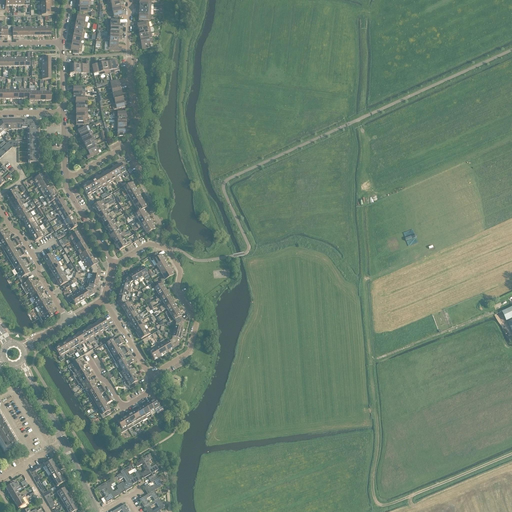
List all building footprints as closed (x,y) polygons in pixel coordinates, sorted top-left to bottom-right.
[(123,2),(111,4),(109,4),(109,5),(109,6),(109,8),(110,9),(110,10),(112,9),(120,8),(120,4),(121,4),(121,5),(123,4),(123,2)] [(121,11),(120,8),(112,9),(110,10),(110,11),(110,13),(111,14),(111,15),(113,15),(114,17),(125,15),(124,10),(121,11)] [(150,15),(139,14),(138,20),(139,24),(145,22),(147,22),(147,20),(150,21),(150,20),(150,19),(150,17),(150,16),(150,15)] [(122,27),(122,25),(119,25),(119,21),(113,21),(113,19),(107,19),(108,19),(108,20),(107,20),(107,21),(108,21),(107,22),(107,24),(107,25),(107,26),(110,26),(122,27)] [(134,28),(135,30),(138,29),(149,27),(148,22),(147,22),(145,22),(139,24),(137,24),(138,28),(134,28)] [(7,26),(7,28),(1,28),(1,38),(4,38),(4,37),(7,36),(7,31),(10,31),(10,26),(7,26)] [(138,32),(135,33),(136,35),(150,33),(149,27),(138,29),(138,32)] [(148,38),(140,40),(142,49),(150,48),(149,42),(152,42),(151,38),(148,38)] [(80,43),(72,42),(70,50),(73,50),(72,54),(78,54),(79,52),(80,52),(81,51),(82,44),(80,43)] [(107,42),(107,50),(121,51),(121,48),(118,47),(118,43),(107,42)] [(107,62),(105,62),(104,59),(101,60),(104,74),(110,73),(109,70),(107,62)] [(117,60),(107,62),(109,70),(110,73),(114,73),(113,70),(114,70),(115,70),(115,72),(119,71),(117,60)] [(80,65),(81,74),(89,73),(89,61),(86,61),(86,65),(80,65)] [(112,93),(121,91),(119,83),(111,85),(107,86),(108,89),(111,88),(112,93)] [(112,104),(115,104),(123,102),(122,98),(126,97),(125,96),(114,98),(111,99),(112,104)] [(115,104),(112,104),(113,105),(112,106),(113,108),(114,109),(114,110),(120,108),(120,110),(125,109),(124,107),(125,107),(124,105),(127,104),(127,101),(123,102),(115,104)] [(85,127),(84,125),(84,119),(72,120),(72,121),(76,121),(76,125),(77,125),(77,130),(85,127)] [(18,129),(22,129),(27,129),(27,130),(29,130),(38,130),(38,124),(33,124),(32,122),(29,122),(29,120),(27,120),(27,121),(18,121),(18,129)] [(77,130),(74,132),(76,135),(79,134),(80,135),(88,132),(85,127),(77,130)] [(126,130),(129,130),(129,128),(126,128),(117,128),(117,129),(117,137),(123,137),(123,134),(126,134),(126,130)] [(78,139),(79,142),(82,140),(92,135),(92,134),(91,132),(90,131),(90,130),(88,132),(80,135),(81,138),(78,139)] [(82,140),(84,144),(81,145),(81,147),(95,140),(92,135),(82,140)] [(81,147),(82,148),(85,147),(87,150),(97,145),(97,144),(97,143),(96,142),(95,141),(95,140),(81,147)] [(87,159),(99,153),(98,151),(98,150),(99,150),(99,149),(97,145),(87,150),(89,155),(86,156),(87,159)] [(118,164),(115,166),(121,175),(124,174),(126,177),(128,176),(121,164),(118,165),(118,164)] [(114,168),(111,170),(118,182),(120,180),(118,177),(121,175),(115,166),(113,167),(114,168)] [(108,170),(106,171),(111,181),(114,179),(116,183),(118,182),(111,170),(108,171),(108,170)] [(101,175),(109,188),(111,186),(109,183),(111,181),(106,171),(103,173),(104,174),(101,175)] [(34,182),(36,185),(45,179),(44,177),(43,177),(41,174),(39,176),(37,173),(31,177),(33,180),(29,182),(31,184),(34,182)] [(98,176),(96,177),(102,187),(102,188),(105,186),(108,191),(110,190),(109,188),(101,175),(99,177),(98,176)] [(91,181),(99,193),(101,192),(99,189),(102,187),(96,177),(94,179),(94,180),(91,181)] [(47,181),(45,179),(36,185),(37,187),(34,189),(35,192),(47,184),(46,182),(47,181)] [(88,182),(86,183),(92,193),(95,191),(97,195),(97,194),(99,193),(91,181),(89,183),(88,182)] [(122,192),(123,194),(135,187),(134,185),(134,184),(133,182),(123,187),(125,190),(122,192)] [(92,193),(86,183),(84,184),(84,185),(82,187),(89,199),(91,198),(89,195),(92,193)] [(47,184),(35,192),(36,194),(40,192),(41,194),(51,189),(50,186),(49,187),(47,184)] [(137,190),(135,187),(123,194),(124,197),(128,195),(129,197),(139,192),(138,189),(137,190)] [(53,191),(51,189),(41,194),(43,197),(40,199),(41,201),(53,194),(52,191),(53,191)] [(14,191),(6,196),(9,200),(18,195),(18,194),(17,192),(16,192),(16,191),(14,191)] [(128,202),(129,204),(141,197),(139,194),(140,194),(139,192),(129,197),(131,200),(128,202)] [(57,198),(56,196),(55,197),(53,194),(41,201),(42,203),(46,201),(47,204),(57,198)] [(18,195),(9,200),(11,205),(21,199),(20,198),(20,197),(19,195),(18,195)] [(57,198),(47,204),(49,206),(52,204),(54,207),(63,201),(63,200),(62,200),(59,197),(57,198)] [(133,204),(135,207),(145,201),(143,199),(143,200),(141,197),(129,204),(130,206),(133,204)] [(21,199),(11,205),(14,210),(22,205),(23,204),(23,203),(22,201),(21,199)] [(96,211),(108,203),(112,201),(111,199),(105,202),(104,199),(92,206),(93,209),(94,208),(96,211)] [(52,215),(53,214),(65,207),(64,204),(65,204),(63,201),(54,207),(55,210),(50,213),(52,215)] [(133,212),(135,214),(143,209),(147,207),(145,204),(146,204),(145,201),(135,207),(137,210),(133,212)] [(96,214),(98,216),(107,210),(106,208),(109,206),(108,203),(96,211),(97,213),(96,214)] [(22,205),(14,210),(17,214),(25,210),(22,205)] [(58,214),(60,217),(69,211),(68,209),(67,209),(65,207),(53,214),(54,216),(58,214)] [(25,210),(17,214),(20,219),(21,218),(27,214),(26,212),(28,211),(27,208),(25,210)] [(143,209),(135,214),(131,216),(129,217),(131,219),(132,218),(136,216),(138,219),(147,213),(146,211),(145,211),(143,209)] [(100,218),(102,221),(114,213),(112,211),(109,213),(107,210),(98,216),(99,218),(100,218)] [(59,224),(71,217),(70,214),(71,213),(69,211),(60,217),(61,220),(58,222),(59,224)] [(21,218),(20,219),(22,221),(23,221),(24,223),(32,218),(33,217),(30,212),(27,214),(21,218)] [(115,215),(114,213),(102,221),(103,223),(102,224),(103,226),(113,220),(111,217),(115,215)] [(137,226),(149,219),(148,216),(149,215),(147,213),(138,219),(139,222),(136,224),(137,226)] [(24,223),(25,225),(24,225),(26,228),(27,227),(34,223),(36,222),(34,219),(35,218),(36,217),(35,216),(33,217),(32,218),(24,223)] [(64,224),(65,227),(75,221),(74,219),(73,219),(71,217),(59,224),(60,226),(64,224)] [(142,226),(143,229),(153,223),(152,221),(151,221),(149,219),(137,226),(138,228),(142,226)] [(106,228),(107,230),(120,223),(118,221),(115,223),(113,220),(103,226),(105,228),(106,228)] [(75,221),(65,227),(67,229),(64,231),(65,234),(77,226),(75,224),(76,223),(75,221)] [(34,223),(27,227),(29,232),(39,226),(36,222),(34,223)] [(120,223),(107,230),(109,233),(108,234),(109,236),(119,230),(117,227),(121,225),(120,225),(122,223),(122,222),(120,223)] [(154,225),(153,223),(143,229),(145,232),(142,234),(143,236),(155,229),(153,226),(154,225)] [(29,232),(32,237),(41,231),(39,226),(29,232)] [(112,237),(113,240),(125,233),(124,231),(121,233),(119,230),(109,236),(111,238),(112,237)] [(35,241),(44,236),(41,231),(32,237),(35,241)] [(8,233),(6,234),(4,234),(3,232),(0,233),(0,240),(9,235),(8,233)] [(69,236),(72,241),(80,236),(77,232),(69,236)] [(114,243),(115,246),(125,240),(123,237),(127,235),(125,233),(113,240),(115,243),(114,243)] [(0,246),(1,246),(8,241),(7,240),(8,238),(10,237),(9,235),(0,240),(0,246)] [(72,241),(75,246),(82,241),(80,236),(72,241)] [(5,250),(18,242),(17,239),(12,242),(11,242),(10,240),(8,241),(1,246),(3,251),(5,250)] [(131,243),(130,241),(127,243),(125,240),(115,246),(117,248),(117,247),(119,250),(131,243)] [(77,250),(85,246),(82,241),(75,246),(75,247),(75,248),(76,250),(77,250)] [(15,247),(20,244),(18,242),(5,250),(3,251),(4,252),(5,253),(7,255),(8,254),(15,250),(14,248),(15,247)] [(77,250),(80,255),(88,250),(85,246),(77,250)] [(10,259),(24,251),(22,248),(17,251),(17,252),(16,251),(15,250),(8,254),(7,255),(6,255),(9,260),(10,259)] [(81,261),(83,260),(91,255),(88,250),(80,255),(78,256),(81,261)] [(21,256),(25,254),(24,251),(10,259),(9,260),(12,264),(13,263),(13,264),(21,259),(20,257),(20,256),(21,256)] [(46,263),(55,257),(52,252),(43,258),(46,263)] [(154,266),(156,265),(166,259),(164,257),(163,258),(162,255),(158,257),(157,254),(149,258),(154,266)] [(83,266),(86,264),(93,260),(91,255),(83,260),(81,261),(80,261),(83,266)] [(49,267),(57,263),(58,262),(55,257),(46,263),(49,267)] [(16,268),(29,260),(28,258),(23,260),(23,261),(22,261),(22,260),(21,259),(13,264),(13,263),(12,264),(14,269),(16,268)] [(156,265),(158,268),(154,270),(156,272),(168,265),(166,262),(167,262),(166,259),(156,265)] [(31,263),(29,260),(16,268),(14,269),(14,270),(17,274),(26,268),(25,267),(26,266),(31,263)] [(89,269),(90,268),(96,264),(93,260),(86,264),(83,266),(85,270),(86,270),(88,269),(89,269)] [(52,272),(59,267),(61,266),(58,262),(57,263),(49,267),(52,272)] [(90,268),(92,271),(91,274),(99,276),(100,269),(97,264),(96,264),(90,268)] [(160,272),(162,275),(172,269),(170,267),(169,267),(168,265),(156,272),(157,274),(160,272)] [(52,272),(54,277),(62,272),(59,267),(61,267),(61,266),(59,267),(52,272)] [(149,277),(143,267),(138,270),(143,278),(144,280),(149,277)] [(25,276),(29,273),(26,268),(17,274),(16,274),(19,279),(18,279),(20,282),(26,278),(25,276)] [(160,280),(161,282),(174,275),(172,272),(173,271),(172,269),(162,275),(164,278),(160,280)] [(138,280),(143,278),(138,270),(134,273),(138,280)] [(65,271),(62,272),(54,277),(57,281),(65,277),(67,275),(65,271)] [(134,273),(129,275),(133,281),(133,283),(134,283),(137,281),(138,283),(139,282),(138,280),(134,273)] [(129,275),(123,278),(121,284),(129,286),(130,283),(132,284),(133,283),(133,281),(129,275)] [(68,281),(65,277),(57,281),(60,286),(68,281)] [(28,281),(26,278),(20,282),(22,285),(21,285),(23,290),(26,288),(37,282),(36,280),(34,281),(32,281),(31,279),(28,281)] [(26,295),(29,293),(37,288),(36,287),(36,285),(38,284),(37,282),(26,288),(23,290),(26,295)] [(165,288),(162,283),(151,290),(152,292),(155,290),(157,292),(165,288)] [(88,288),(85,289),(89,296),(95,293),(96,286),(89,284),(89,285),(88,288)] [(121,284),(120,290),(129,292),(128,292),(130,292),(131,287),(130,287),(130,286),(129,286),(121,284)] [(39,290),(38,290),(37,288),(29,293),(32,298),(43,291),(41,289),(39,290)] [(155,297),(157,299),(168,292),(165,288),(157,292),(159,295),(155,297)] [(89,296),(85,289),(80,291),(84,299),(89,296)] [(34,302),(42,298),(41,296),(42,294),(44,293),(43,291),(32,298),(34,302)] [(80,291),(75,294),(80,302),(84,299),(80,291)] [(170,297),(168,292),(157,299),(155,300),(156,302),(161,299),(163,302),(170,297)] [(75,305),(80,302),(75,294),(73,296),(72,295),(71,294),(67,297),(70,302),(72,300),(75,305)] [(121,307),(127,303),(126,300),(126,297),(119,295),(117,301),(121,307)] [(162,308),(173,302),(170,297),(163,302),(164,304),(159,307),(161,309),(162,308)] [(45,300),(43,299),(42,298),(34,302),(37,307),(48,300),(47,298),(45,300)] [(48,300),(37,307),(40,312),(48,307),(47,305),(47,304),(49,302),(48,300)] [(124,311),(132,307),(132,306),(133,306),(133,304),(131,305),(129,302),(127,303),(121,307),(124,311)] [(167,308),(168,311),(176,306),(173,302),(162,308),(161,309),(162,311),(167,308)] [(127,316),(135,311),(136,310),(133,306),(132,306),(132,307),(124,311),(127,316)] [(179,311),(176,306),(168,311),(165,313),(166,316),(168,318),(179,311)] [(511,318),(511,306),(502,312),(506,321),(511,318)] [(50,309),(49,309),(48,307),(40,312),(38,313),(38,314),(40,317),(41,317),(43,316),(54,310),(52,308),(50,309)] [(43,322),(53,316),(52,315),(53,313),(55,312),(54,310),(43,316),(41,317),(41,318),(41,319),(42,321),(43,322)] [(136,310),(135,311),(127,316),(130,320),(129,321),(130,320),(137,316),(139,315),(136,310)] [(181,316),(179,311),(168,318),(171,322),(174,320),(181,316)] [(132,325),(140,320),(142,319),(139,315),(137,316),(130,320),(129,321),(130,321),(131,322),(130,323),(132,326),(132,325)] [(174,320),(176,323),(175,326),(182,328),(184,322),(181,316),(174,320)] [(101,319),(98,321),(104,330),(107,329),(109,332),(111,331),(104,319),(101,320),(101,319)] [(135,330),(143,325),(140,320),(132,325),(135,330)] [(101,332),(104,330),(98,321),(96,322),(97,323),(94,325),(101,337),(103,335),(101,332)] [(146,325),(145,324),(143,325),(135,330),(136,332),(137,335),(138,334),(146,330),(144,327),(146,325)] [(91,325),(89,326),(94,336),(97,334),(99,338),(101,337),(94,325),(91,326),(91,325)] [(87,329),(84,330),(92,343),(94,341),(92,338),(94,336),(89,326),(86,328),(87,329)] [(147,329),(146,330),(138,334),(137,335),(139,338),(140,337),(141,339),(149,335),(150,334),(147,329)] [(81,331),(79,332),(85,342),(88,340),(90,344),(92,343),(84,330),(82,332),(81,331)] [(172,337),(180,339),(181,339),(182,334),(173,331),(168,330),(168,332),(170,333),(171,334),(173,334),(172,337)] [(75,336),(82,348),(84,347),(82,344),(85,342),(79,332),(77,334),(77,335),(75,336)] [(71,337),(69,338),(75,348),(78,346),(80,350),(82,348),(75,336),(72,338),(71,337)] [(114,339),(104,344),(107,349),(109,348),(122,340),(120,337),(116,340),(116,341),(115,340),(114,339)] [(172,337),(171,340),(169,342),(168,342),(172,348),(173,348),(178,345),(180,339),(172,337)] [(72,350),(75,348),(69,338),(67,339),(67,340),(65,342),(72,354),(74,353),(72,350)] [(163,339),(161,341),(168,352),(173,349),(173,348),(172,348),(168,342),(169,342),(168,341),(165,343),(163,339)] [(109,348),(107,349),(110,354),(112,353),(111,353),(119,348),(118,346),(118,345),(119,345),(124,343),(122,340),(109,348)] [(159,347),(163,354),(168,352),(161,341),(159,342),(161,345),(159,347)] [(62,343),(59,344),(65,354),(68,352),(70,355),(72,354),(65,342),(62,344),(62,343)] [(62,355),(65,354),(59,344),(57,345),(58,346),(54,349),(57,354),(58,353),(60,356),(58,357),(60,361),(64,359),(62,355)] [(154,345),(152,346),(159,357),(163,354),(159,347),(156,348),(154,345)] [(152,351),(149,352),(154,360),(159,357),(152,346),(150,347),(152,351)] [(112,358),(114,357),(128,349),(126,347),(121,349),(121,350),(120,350),(119,348),(111,353),(112,353),(110,354),(112,358)] [(114,357),(112,358),(115,363),(117,362),(125,357),(124,356),(124,355),(129,352),(128,349),(114,357)] [(117,368),(118,367),(120,366),(133,359),(131,356),(127,359),(126,359),(125,357),(117,362),(115,363),(114,363),(117,368)] [(129,367),(130,367),(129,365),(129,364),(130,364),(135,361),(133,359),(120,366),(118,367),(121,372),(129,367)] [(78,360),(76,361),(69,365),(69,366),(69,368),(70,369),(71,370),(70,371),(71,371),(84,363),(83,361),(81,362),(79,362),(78,360)] [(73,375),(84,369),(83,367),(83,366),(85,365),(84,363),(71,371),(72,370),(72,371),(72,372),(73,373),(74,374),(74,375),(73,375)] [(121,378),(122,377),(135,370),(134,368),(131,369),(131,370),(130,370),(129,367),(121,372),(119,374),(121,378)] [(76,380),(90,372),(88,370),(86,371),(85,371),(84,369),(73,375),(74,375),(74,376),(74,377),(75,378),(76,379),(76,380)] [(124,383),(127,381),(134,377),(133,374),(133,373),(134,373),(136,372),(135,370),(122,377),(125,382),(124,383)] [(80,384),(81,383),(89,378),(88,377),(89,375),(91,374),(90,372),(76,380),(77,380),(77,381),(78,383),(79,383),(79,384),(79,385),(80,384)] [(127,381),(124,383),(126,386),(127,387),(128,387),(128,386),(129,389),(138,384),(136,382),(137,381),(134,377),(127,381)] [(89,378),(81,383),(80,384),(79,385),(80,384),(83,389),(84,388),(95,381),(94,379),(92,380),(90,380),(89,378)] [(84,388),(87,392),(95,388),(94,386),(94,384),(96,383),(95,381),(84,388)] [(87,392),(90,397),(104,388),(103,385),(98,388),(97,388),(96,387),(95,388),(87,392)] [(92,402),(102,396),(101,395),(101,394),(106,391),(104,388),(90,397),(92,402)] [(92,402),(95,406),(97,405),(110,397),(108,395),(104,398),(103,398),(102,396),(92,402)] [(98,411),(99,410),(107,405),(106,403),(107,403),(112,400),(110,397),(97,405),(95,406),(98,411)] [(156,412),(163,408),(159,401),(156,403),(154,399),(150,402),(156,412)] [(150,413),(150,412),(154,410),(156,412),(150,402),(148,403),(146,403),(145,401),(143,402),(150,413)] [(142,407),(140,408),(145,415),(146,417),(146,418),(147,418),(146,417),(151,414),(150,413),(143,402),(141,403),(142,405),(142,407)] [(110,410),(107,405),(99,410),(102,414),(101,415),(102,418),(111,413),(109,411),(110,410)] [(136,406),(134,407),(142,421),(142,420),(143,420),(145,419),(145,418),(146,418),(146,417),(145,415),(140,408),(139,409),(137,408),(136,406)] [(133,412),(131,413),(137,423),(138,422),(139,423),(140,422),(140,421),(141,420),(142,421),(134,407),(132,408),(133,410),(133,412)] [(128,414),(127,412),(125,413),(133,426),(132,426),(133,425),(134,425),(136,424),(137,423),(131,413),(129,414),(128,414)] [(124,418),(122,419),(128,429),(128,428),(129,428),(131,427),(131,426),(132,426),(133,426),(125,413),(123,414),(124,416),(124,418)] [(17,446),(0,418),(0,445),(5,453),(17,446)] [(121,433),(128,429),(122,419),(117,422),(118,423),(115,425),(121,433)] [(149,454),(142,458),(151,474),(152,476),(148,478),(149,480),(157,476),(154,472),(158,469),(156,464),(151,467),(149,464),(149,460),(152,458),(149,454)] [(145,471),(141,473),(139,470),(137,472),(141,479),(143,478),(144,478),(151,474),(142,458),(135,463),(137,467),(142,464),(145,471)] [(45,471),(47,470),(55,465),(52,460),(53,460),(52,460),(44,464),(45,466),(43,468),(45,471)] [(55,465),(47,470),(50,475),(58,471),(58,470),(59,470),(57,467),(56,467),(55,466),(56,466),(56,465),(55,466),(55,465)] [(128,472),(133,470),(130,465),(123,470),(124,472),(124,471),(132,485),(139,481),(139,480),(141,479),(137,472),(134,473),(136,476),(133,478),(131,476),(130,476),(128,472)] [(124,471),(124,472),(123,470),(120,471),(121,473),(116,476),(119,480),(123,478),(126,482),(123,483),(123,482),(119,485),(123,492),(125,491),(133,487),(132,485),(124,471)] [(58,471),(50,475),(54,481),(61,476),(62,475),(60,472),(59,473),(59,471),(58,471)] [(52,482),(56,490),(59,488),(58,486),(65,482),(62,477),(62,476),(61,476),(54,481),(52,482)] [(143,487),(148,494),(154,491),(163,486),(159,478),(158,478),(157,476),(149,480),(151,483),(154,481),(157,485),(151,489),(148,484),(143,487)] [(114,498),(121,494),(123,492),(119,485),(116,486),(118,489),(113,492),(110,487),(111,485),(114,483),(112,479),(104,483),(114,498)] [(19,487),(18,485),(15,487),(13,483),(5,488),(9,493),(19,487)] [(114,498),(104,483),(97,487),(100,492),(104,489),(108,495),(101,499),(104,504),(106,502),(106,503),(114,498)] [(20,488),(19,487),(9,493),(12,498),(19,494),(17,490),(20,488)] [(57,493),(60,498),(68,493),(65,488),(64,488),(60,490),(59,488),(56,490),(51,493),(52,495),(57,493)] [(159,498),(154,491),(148,494),(139,500),(143,507),(144,507),(145,509),(150,507),(153,505),(151,502),(148,504),(146,500),(152,496),(154,500),(158,498),(159,498)] [(60,498),(63,503),(71,499),(68,494),(69,493),(68,493),(60,498)] [(24,495),(21,497),(19,494),(12,498),(15,503),(25,497),(24,495)] [(23,501),(26,498),(25,497),(15,503),(18,508),(25,504),(23,501)] [(151,502),(153,505),(156,503),(159,507),(152,511),(150,507),(145,509),(147,511),(146,511),(157,511),(159,511),(165,508),(160,500),(158,498),(154,500),(151,502)] [(63,503),(66,509),(74,504),(71,499),(72,499),(71,499),(63,503)]
